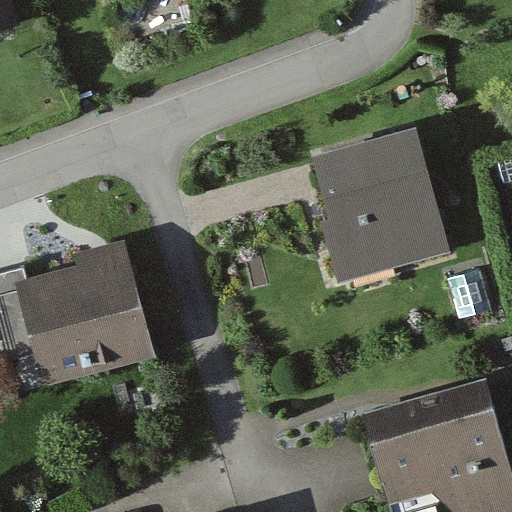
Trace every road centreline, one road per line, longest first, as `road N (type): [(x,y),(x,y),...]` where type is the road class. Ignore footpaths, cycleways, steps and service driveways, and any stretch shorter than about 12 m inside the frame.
road 1 (residential): [(267,495),(141,128)]
road 2 (residential): [(394,0),(387,36),(355,54),(141,128)]
road 3 (residential): [(141,128),(0,181)]
